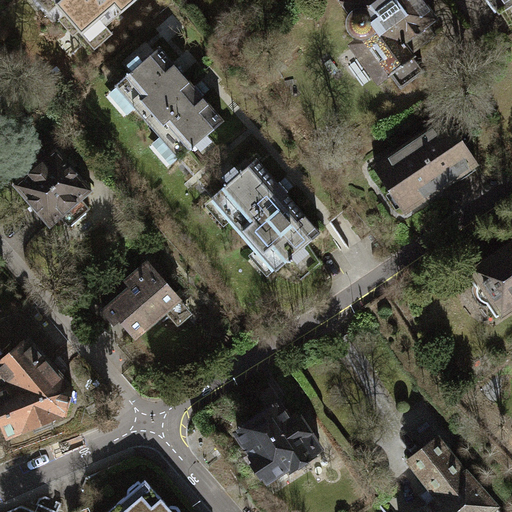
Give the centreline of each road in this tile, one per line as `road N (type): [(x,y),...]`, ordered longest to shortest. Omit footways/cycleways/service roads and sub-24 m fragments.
road 1 (residential): [(149,425),(511,191)]
road 2 (residential): [(0,252),(149,425)]
road 3 (residential): [(0,490),(149,425)]
